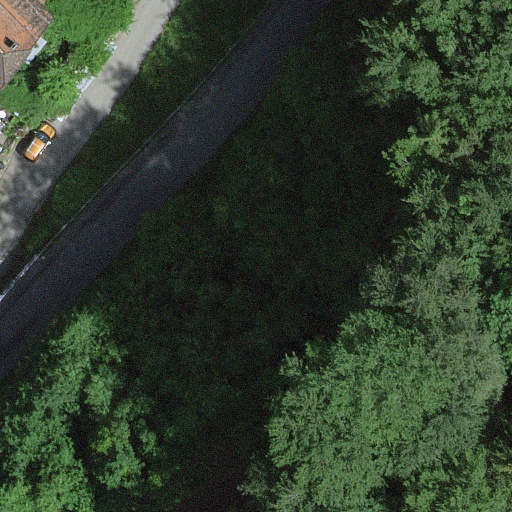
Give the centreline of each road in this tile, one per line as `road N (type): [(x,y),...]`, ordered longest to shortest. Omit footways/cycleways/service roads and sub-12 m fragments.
road 1 (tertiary): [(0,341),(247,79),(305,0)]
road 2 (unclassified): [(0,238),(163,0)]
